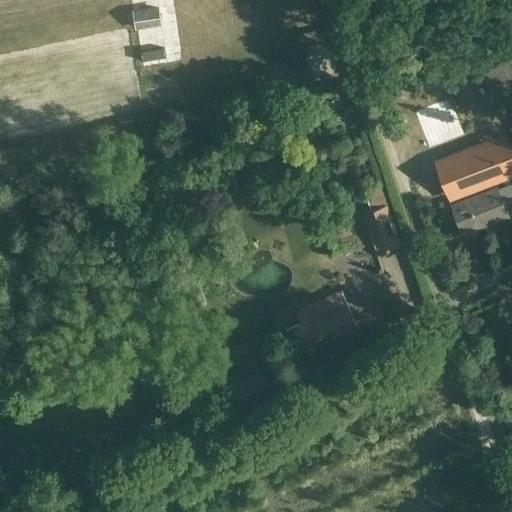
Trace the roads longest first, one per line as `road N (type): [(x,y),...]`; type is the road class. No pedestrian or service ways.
road 1 (track): [(348,0),(511,482)]
road 2 (track): [(452,318),(52,511)]
